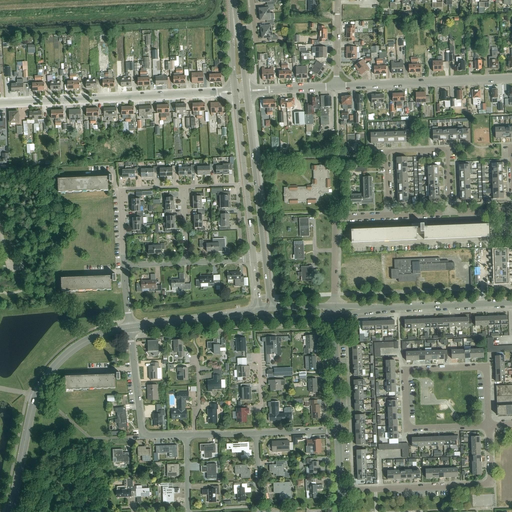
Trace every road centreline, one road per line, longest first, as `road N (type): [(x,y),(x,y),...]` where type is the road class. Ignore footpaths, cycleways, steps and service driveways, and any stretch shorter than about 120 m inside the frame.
road 1 (residential): [(489,426),(486,370),(411,370),(404,376),(408,427),(459,428)]
road 2 (tertiary): [(10,511),(40,383),(78,344),(131,328)]
road 3 (unclassified): [(0,103),(234,91)]
road 4 (residential): [(340,490),(486,486),(489,426)]
road 5 (residential): [(450,213),(445,150),(391,150),(388,215)]
road 6 (residential): [(336,87),(511,78)]
road 7 (tertiary): [(264,257),(246,90)]
road 8 (unclassified): [(131,328),(143,436),(186,435)]
road 9 (tertiary): [(372,309),(511,304)]
road 10 (residential): [(124,265),(121,194),(183,187)]
